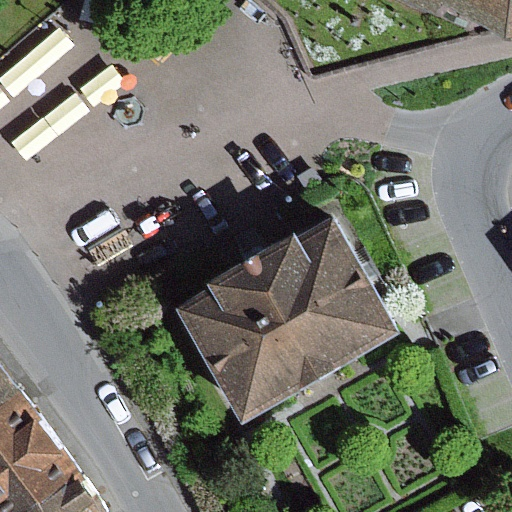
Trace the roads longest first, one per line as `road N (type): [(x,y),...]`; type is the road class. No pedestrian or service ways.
road 1 (residential): [(0,268),(146,511)]
road 2 (unclassified): [(511,106),(472,142),(466,167),(511,295)]
